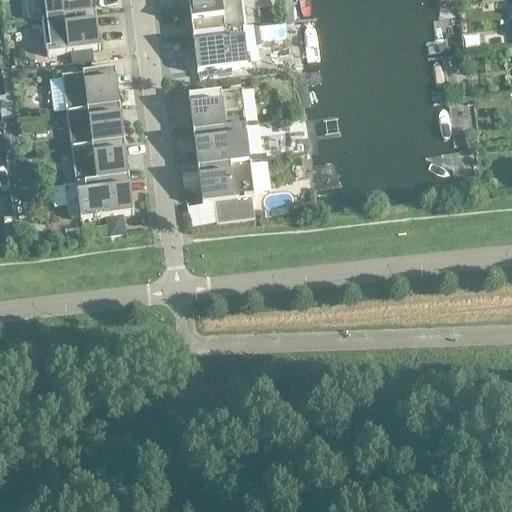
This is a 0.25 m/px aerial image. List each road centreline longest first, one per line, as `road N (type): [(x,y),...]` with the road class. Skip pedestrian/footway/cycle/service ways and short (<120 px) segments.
road 1 (residential): [(171,293),(511,256)]
road 2 (residential): [(136,0),(171,293)]
road 3 (residential): [(0,314),(171,293)]
